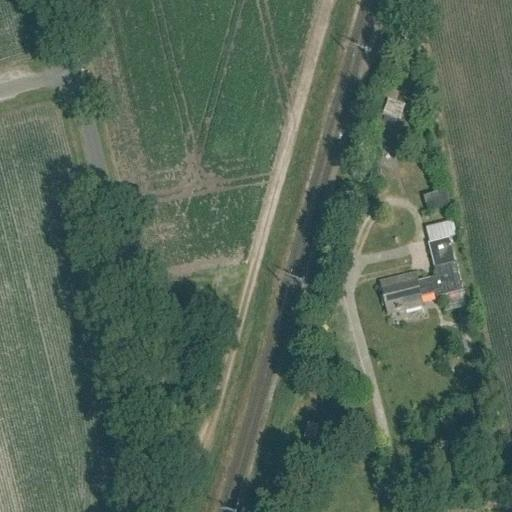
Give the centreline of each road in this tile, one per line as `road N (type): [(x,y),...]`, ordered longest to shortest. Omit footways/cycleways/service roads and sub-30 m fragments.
road 1 (track): [(162,447),(181,450),(200,440),(327,0)]
road 2 (unclassified): [(164,511),(162,447),(74,72)]
road 3 (residential): [(399,511),(350,304)]
road 4 (track): [(238,312),(122,276)]
